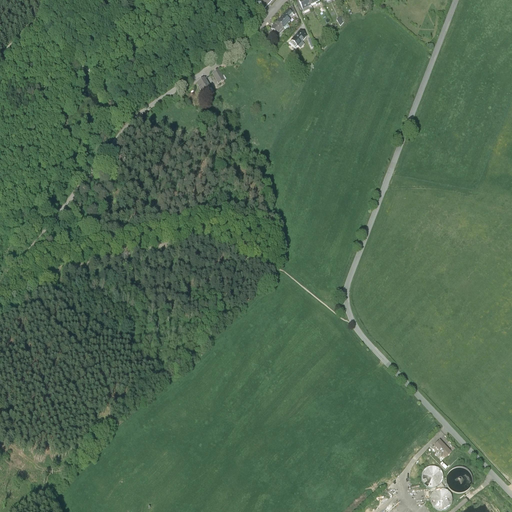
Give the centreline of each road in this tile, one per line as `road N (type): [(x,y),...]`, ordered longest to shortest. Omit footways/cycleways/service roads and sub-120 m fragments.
road 1 (unclassified): [(511,496),(359,333),(345,295),(455,0)]
road 2 (unknown): [(353,323),(285,271),(192,239),(64,268),(23,300),(0,305)]
road 3 (track): [(129,122),(0,288)]
road 4 (track): [(129,122),(97,78),(66,58),(40,17)]
